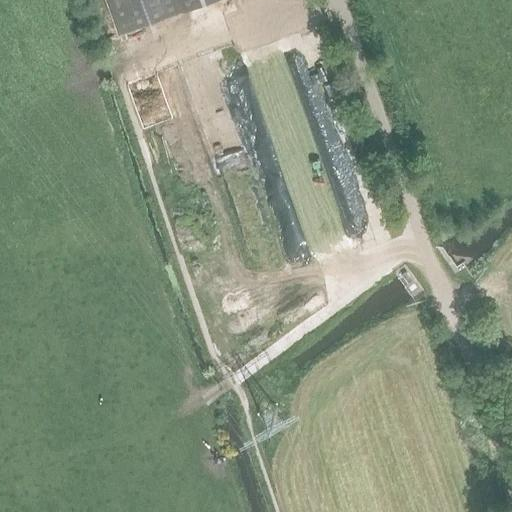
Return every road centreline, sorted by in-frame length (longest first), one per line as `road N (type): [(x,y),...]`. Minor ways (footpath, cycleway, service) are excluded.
road 1 (unclassified): [(448,309),(336,0)]
road 2 (track): [(448,309),(511,489)]
